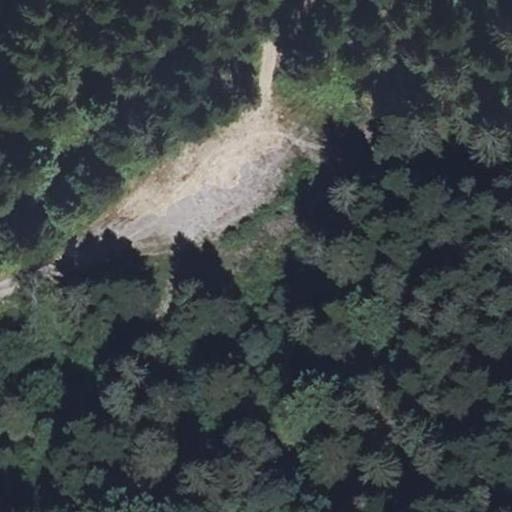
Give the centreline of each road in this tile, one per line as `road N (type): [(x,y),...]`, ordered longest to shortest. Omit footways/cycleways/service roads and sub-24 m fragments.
road 1 (track): [(277,0),(266,93),(205,195),(172,292),(128,362),(98,398),(47,428),(0,435)]
road 2 (track): [(0,295),(67,278),(205,195)]
